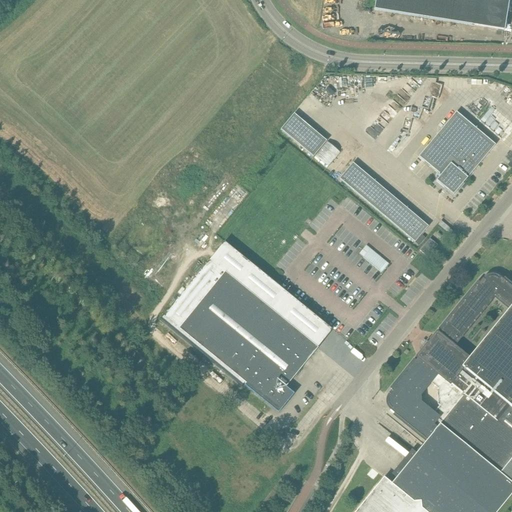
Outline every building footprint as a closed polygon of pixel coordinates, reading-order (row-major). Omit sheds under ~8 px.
[(375,0),(374,10),(504,30),(508,0),(375,0)] [(496,145),(488,139),(456,112),(419,157),(441,175),(436,181),(437,182),(444,188),(443,190),(446,192),(447,191),(453,196),(496,145)] [(293,114),(281,129),(314,156),(327,141),(293,114)] [(428,227),(421,220),(353,163),(339,179),(415,243),(428,227)] [(437,246),(430,240),(421,251),(428,257),(437,246)] [(224,242),(160,321),(241,387),(245,383),(246,384),(244,386),(278,414),(294,394),(286,387),(332,330),(224,242)] [(370,249),(363,257),(382,273),(389,264),(370,249)] [(493,277),(492,277),(490,277),(489,277),(487,278),(486,279),(485,280),(483,279),(464,302),(440,331),(429,344),(427,341),(423,346),(426,349),(415,361),(391,390),(388,394),(391,396),(389,398),(388,400),(389,404),(390,407),(392,409),(390,411),(394,414),(427,441),(392,484),(384,478),(355,511),(496,511),(511,493),(511,287),(499,277),(498,279),(497,278),(496,278),(495,277),(493,277)] [(382,433),(373,444),(395,461),(399,455),(402,457),(406,452),(382,433)]
